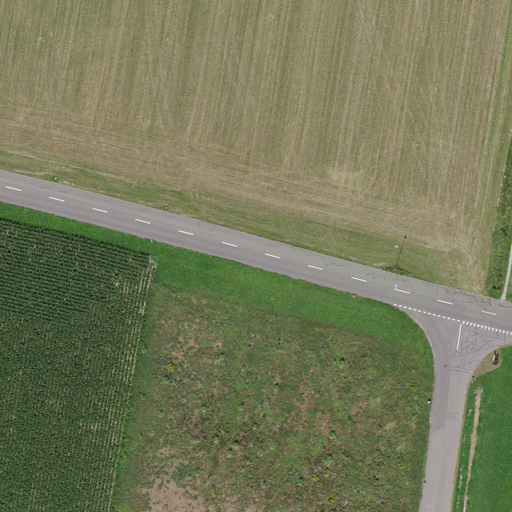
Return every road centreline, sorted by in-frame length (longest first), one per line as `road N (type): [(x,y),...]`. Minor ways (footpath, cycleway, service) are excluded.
road 1 (tertiary): [(0,187),(464,307)]
road 2 (unclassified): [(435,511),(464,307)]
